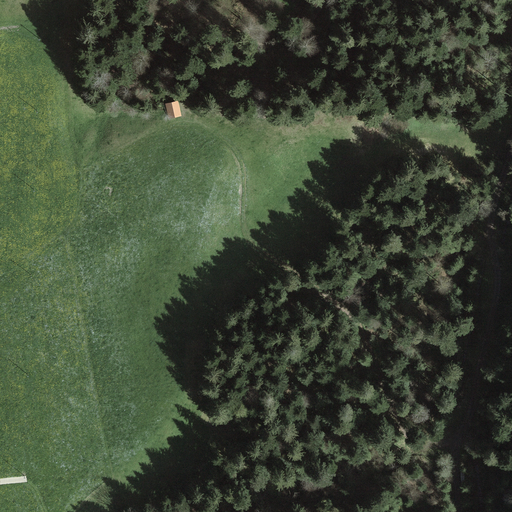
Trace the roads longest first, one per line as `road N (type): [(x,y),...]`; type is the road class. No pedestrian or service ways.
road 1 (track): [(456,439),(415,440),(337,302),(254,247),(245,235),(239,162),(221,137),(186,123),(149,130)]
road 2 (track): [(460,511),(456,439),(497,288),(489,228),(511,144)]
